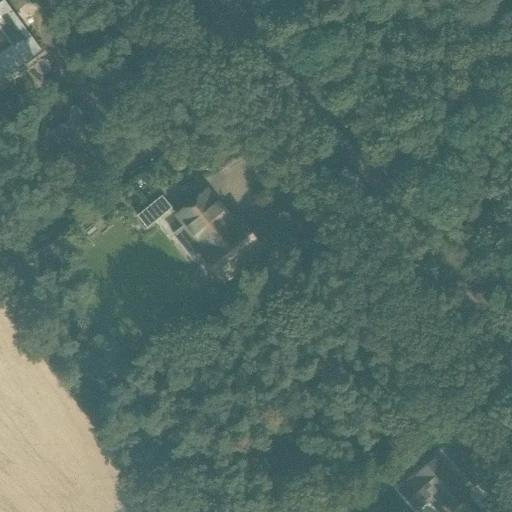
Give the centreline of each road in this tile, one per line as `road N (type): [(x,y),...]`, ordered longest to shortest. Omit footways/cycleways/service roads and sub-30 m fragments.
road 1 (unclassified): [(511,355),(226,0)]
road 2 (track): [(261,72),(52,218),(0,238)]
